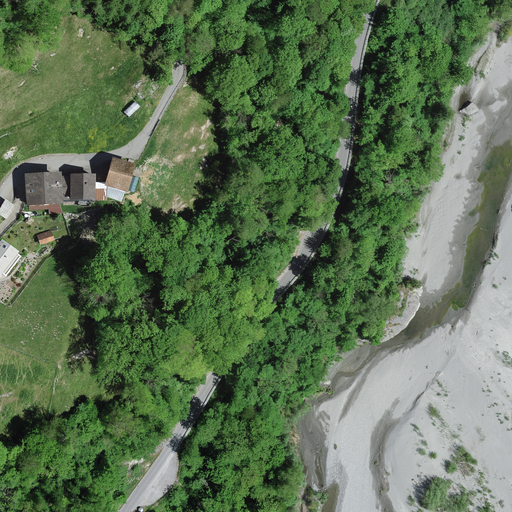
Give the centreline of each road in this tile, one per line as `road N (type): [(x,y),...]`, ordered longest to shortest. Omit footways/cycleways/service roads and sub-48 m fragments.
road 1 (unclassified): [(124,511),(224,354),(312,241),(332,199),(372,0)]
road 2 (unclassified): [(0,198),(29,166),(119,152),(146,133),(178,74),(173,38),(182,0)]
road 3 (track): [(139,60),(117,80),(0,138)]
